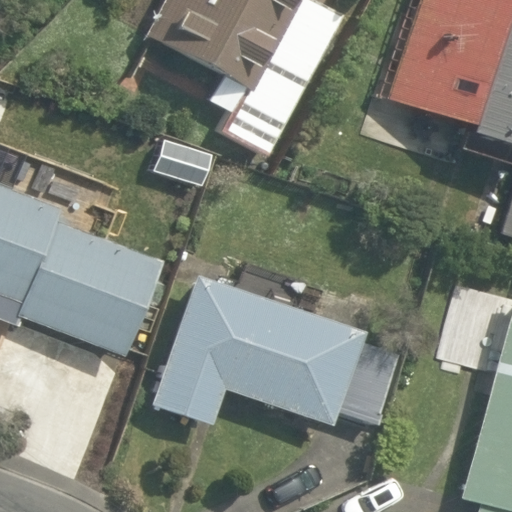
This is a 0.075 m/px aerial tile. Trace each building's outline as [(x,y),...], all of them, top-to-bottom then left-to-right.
[(145,0),(129,32),(219,79),(193,129),(253,160),(334,3),(327,0),(145,0)] [(511,0),(395,0),(366,101),(496,139),(511,83),(511,0)] [(0,312),(106,352),(142,257),(90,238),(106,196),(2,156),(0,162),(0,312)] [(511,167),(488,228),(511,237),(511,167)] [(362,351),(368,335),(176,263),(130,396),(195,418),(206,388),(309,424),(313,412),(354,426),(379,357),(362,351)] [(511,511),(511,300),(499,297),(440,511),(511,511)]
